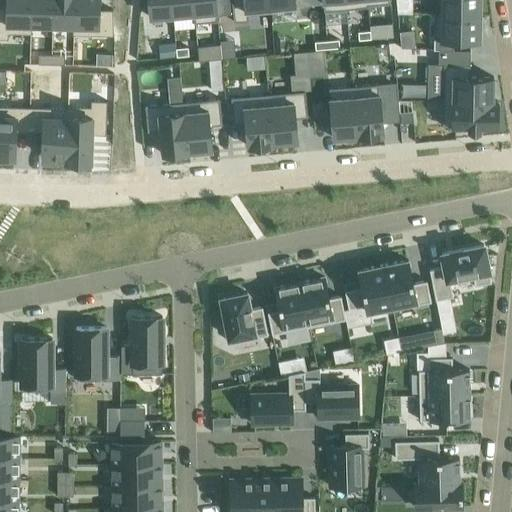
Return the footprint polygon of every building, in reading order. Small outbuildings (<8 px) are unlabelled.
[(0,5),(0,37),(8,38),(8,32),(32,32),(32,23),(30,23),(30,0),(7,0),(8,6),(0,5)] [(30,0),(30,23),(32,23),(51,23),(52,0),(30,0)] [(52,0),(51,23),(51,28),(73,29),(73,0),(52,0)] [(73,0),(73,29),(73,34),(113,35),(113,9),(98,8),(98,0),(73,0)] [(148,0),(150,17),(173,15),(171,0),(148,0)] [(171,0),(173,15),(193,13),(194,13),(192,0),(171,0)] [(192,0),(194,13),(193,13),(194,23),(195,22),(218,20),(217,14),(215,0),(192,0)] [(215,0),(217,14),(233,13),(234,21),(248,20),(248,14),(272,12),(271,7),(270,7),(269,0),(215,0)] [(345,0),(322,0),(324,10),(346,8),(345,0)] [(345,0),(346,8),(369,6),(369,5),(368,5),(367,0),(345,0)] [(440,0),(440,13),(440,14),(481,14),(480,0),(440,0)] [(434,39),(433,49),(439,49),(453,49),(454,39),(480,39),(481,14),(440,14),(440,13),(434,12),(434,39)] [(392,24),(384,25),(385,38),(393,37),(392,24)] [(370,31),(358,32),(359,40),(371,39),(370,31)] [(413,31),(399,32),(400,38),(401,48),(414,47),(413,31)] [(338,39),(327,40),(327,48),(339,47),(338,39)] [(327,40),(315,41),(316,50),(327,48),(327,40)] [(175,43),(162,44),(163,58),(176,56),(175,48),(175,43)] [(205,46),(197,46),(198,57),(199,60),(206,60),(205,46)] [(188,47),(175,48),(176,56),(188,55),(188,47)] [(439,49),(439,63),(443,63),(443,100),(493,101),(493,100),(493,76),(469,76),(470,63),(470,50),(453,49),(439,49)] [(38,55),(38,65),(51,65),(52,55),(38,55)] [(52,55),(51,65),(64,66),(65,55),(52,55)] [(379,83),(353,85),(358,135),(383,133),(379,83)] [(353,85),(329,87),(333,138),(358,135),(353,85)] [(305,90),(268,93),(273,143),(298,141),(295,117),(308,116),(305,90)] [(268,93),(231,96),(233,123),(245,122),(248,145),(273,143),(268,93)] [(220,97),(182,101),(187,151),(212,149),(210,125),(222,124),(220,97)] [(66,159),(66,160),(91,161),(92,133),(106,134),(107,100),(91,100),(91,106),(67,105),(67,106),(66,159)] [(313,115),(327,114),(326,100),(312,101),(312,104),(313,115)] [(443,100),(442,125),(468,126),(468,130),(481,130),(481,126),(497,127),(498,100),(493,100),(493,101),(443,100)] [(182,101),(145,104),(147,130),(160,129),(162,153),(187,151),(182,101)] [(0,157),(14,157),(15,131),(28,131),(28,105),(0,104),(0,157)] [(28,105),(28,131),(43,132),(42,158),(66,159),(67,106),(28,105)] [(412,112),(399,114),(400,124),(413,123),(412,112)] [(444,266),(429,269),(436,299),(449,297),(453,296),(450,283),(473,278),(475,285),(491,282),(484,244),(467,247),(458,249),(441,253),(444,266)] [(408,259),(384,264),(393,309),(431,301),(427,280),(413,283),(408,259)] [(362,286),(345,290),(348,308),(366,304),(368,314),(393,309),(384,264),(359,269),(362,286)] [(324,277),(300,282),(309,326),(346,319),(341,295),(329,298),(324,277)] [(280,309),(267,311),(272,334),(309,326),(300,282),(275,287),(280,309)] [(247,292),(221,297),(230,342),(268,334),(262,306),(250,308),(250,306),(247,292)] [(449,297),(436,299),(438,312),(451,309),(449,297)] [(132,345),(121,345),(121,373),(162,373),(162,315),(132,315),(132,345)] [(106,326),(76,326),(76,379),(119,379),(119,356),(106,356),(106,326)] [(440,328),(425,331),(428,345),(443,342),(440,328)] [(52,337),(22,337),(22,385),(50,385),(50,402),(65,403),(65,367),(52,367),(52,337)] [(428,370),(419,370),(419,395),(469,394),(469,369),(452,369),(452,356),(428,357),(428,370)] [(289,393),(251,394),(251,423),(292,422),(292,409),(306,409),(306,402),(304,402),(304,378),(305,378),(305,370),(288,374),(289,393)] [(248,373),(238,375),(240,383),(250,381),(248,373)] [(0,401),(11,401),(11,378),(0,378),(0,401)] [(305,378),(304,378),(304,402),(306,402),(318,401),(318,417),(358,416),(358,384),(320,385),(320,378),(305,378)] [(469,394),(419,395),(420,420),(470,419),(469,394)] [(230,419),(212,419),(212,432),(230,431),(230,419)] [(144,420),(120,420),(120,434),(144,434),(144,420)] [(10,422),(0,421),(0,434),(10,435),(10,422)] [(120,432),(120,423),(108,423),(108,432),(120,432)] [(345,445),(329,445),(330,486),(362,485),(362,447),(369,447),(369,432),(345,432),(345,445)] [(0,457),(18,458),(19,435),(10,435),(0,434),(0,457)] [(439,439),(395,440),(395,458),(418,457),(419,482),(419,483),(460,482),(460,481),(459,457),(439,457),(439,439)] [(161,440),(112,441),(112,464),(161,463),(161,440)] [(62,446),(54,446),(54,458),(62,458),(62,446)] [(76,452),(68,452),(68,465),(76,465),(76,452)] [(0,457),(0,479),(18,479),(18,458),(0,457)] [(161,463),(112,464),(113,485),(162,484),(161,463)] [(65,471),(57,471),(57,483),(65,483),(65,471)] [(73,471),(65,471),(65,483),(73,483),(73,471)] [(302,477),(274,478),(274,511),(315,511),(315,497),(302,497),(302,477)] [(253,511),(253,478),(230,479),(230,511),(253,511)] [(274,511),(274,478),(253,478),(253,511),(274,511)] [(0,479),(0,500),(17,501),(18,479),(0,479)] [(419,482),(417,482),(418,508),(436,507),(436,511),(453,511),(454,507),(462,507),(461,481),(460,481),(460,482),(419,483),(419,482)] [(65,483),(57,483),(57,495),(65,495),(65,483)] [(73,483),(65,483),(65,495),(73,495),(73,483)] [(162,484),(113,485),(113,507),(162,506),(162,484)] [(0,500),(0,511),(17,511),(17,501),(0,500)] [(54,501),(54,511),(62,511),(63,501),(54,501)]
